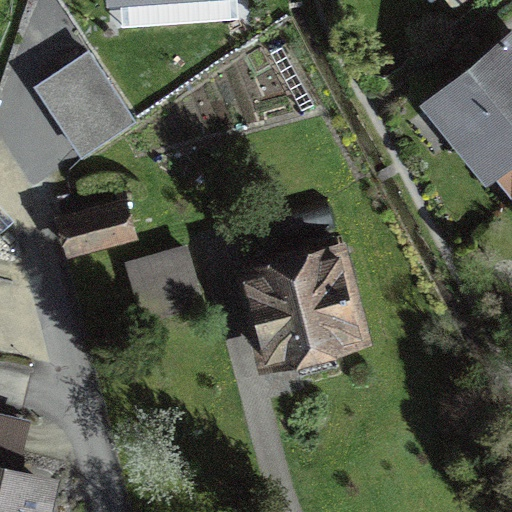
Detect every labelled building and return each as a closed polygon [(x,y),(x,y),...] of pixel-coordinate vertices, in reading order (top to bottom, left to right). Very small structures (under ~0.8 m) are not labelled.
[(511,36),(433,101),(489,170),(511,150),(511,36)] [(88,52),(38,85),(82,152),(132,118),(88,52)] [(123,200),(65,215),(74,249),(132,234),(123,200)] [(337,361),(331,339),(359,332),(334,237),(273,253),(276,268),(247,275),(268,356),(296,348),(302,370),(337,361)] [(182,248),(130,261),(143,311),(194,298),(182,248)] [(0,472),(9,474),(20,430),(0,425),(0,472)] [(35,511),(42,482),(9,474),(0,472),(0,511),(35,511)]
